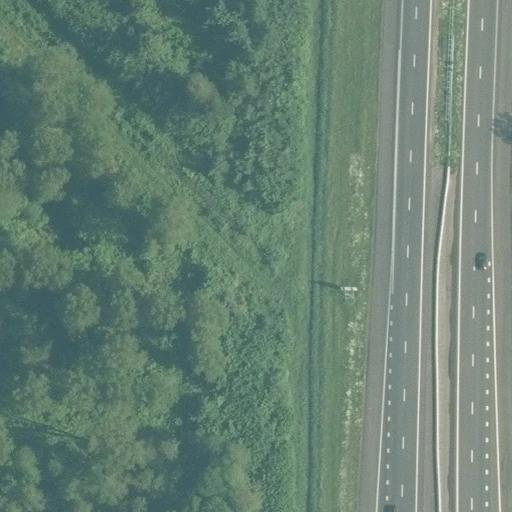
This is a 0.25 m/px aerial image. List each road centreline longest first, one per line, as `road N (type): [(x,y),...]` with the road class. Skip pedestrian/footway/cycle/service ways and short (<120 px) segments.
road 1 (motorway): [(467,511),(484,0)]
road 2 (motorway): [(412,0),(399,511)]
